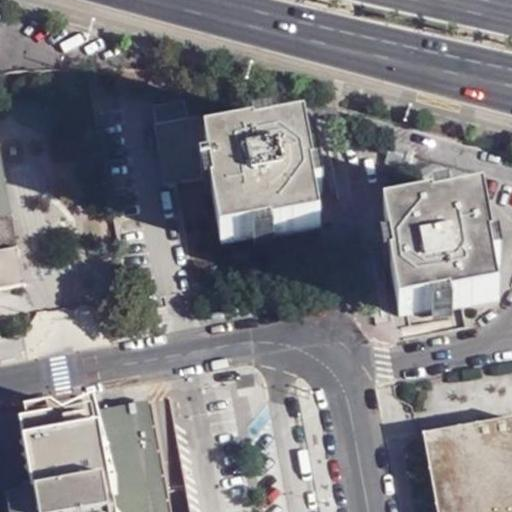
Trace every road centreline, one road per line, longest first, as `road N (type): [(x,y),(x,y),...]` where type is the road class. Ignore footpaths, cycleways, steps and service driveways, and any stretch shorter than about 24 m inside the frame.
road 1 (primary): [(183,0),(511,80)]
road 2 (residential): [(270,342),(58,370),(0,386)]
road 3 (unknown): [(190,351),(135,103)]
road 4 (residential): [(270,342),(309,345),(331,360),(347,396),(369,511)]
